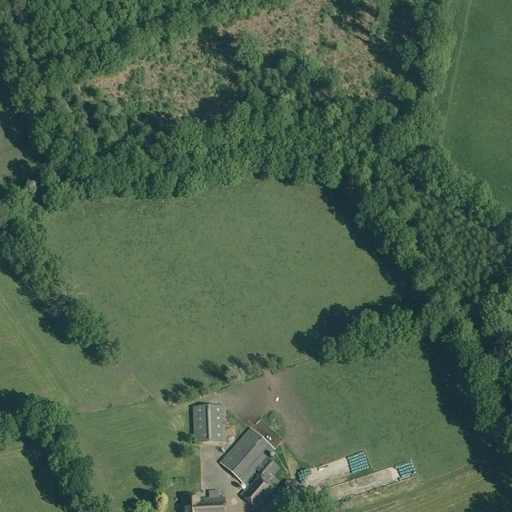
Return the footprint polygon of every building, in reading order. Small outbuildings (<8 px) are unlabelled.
[(193,409),(195,445),(225,443),(223,407),(193,409)] [(251,429),(220,464),(244,485),(256,471),(260,474),(247,488),(241,497),(257,510),(277,488),(268,482),(273,476),(279,468),(270,460),(268,458),(275,451),(251,429)] [(279,453),(285,446),(278,440),(272,447),(279,453)] [(331,492),(341,489),(338,479),(328,481),(331,492)] [(185,498),(185,511),(226,511),(226,499),(200,500),(200,498),(185,498)] [(307,511),(304,504),(303,501),(271,511),(307,511)]
